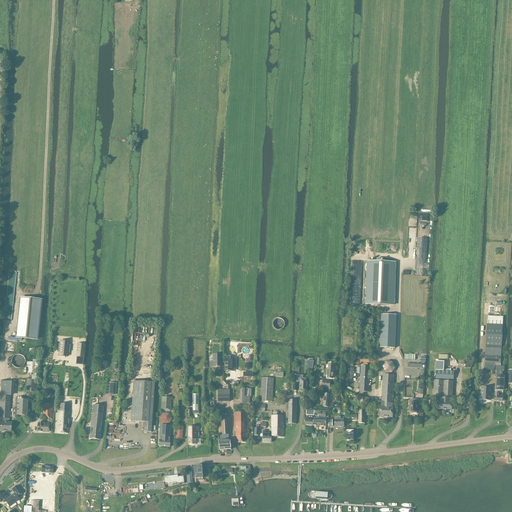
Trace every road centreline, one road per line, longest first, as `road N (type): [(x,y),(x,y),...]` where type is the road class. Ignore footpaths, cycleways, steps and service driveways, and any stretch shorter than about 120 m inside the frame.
road 1 (tertiary): [(0,469),(36,449),(115,471),(511,437)]
road 2 (track): [(53,0),(38,289),(12,293)]
